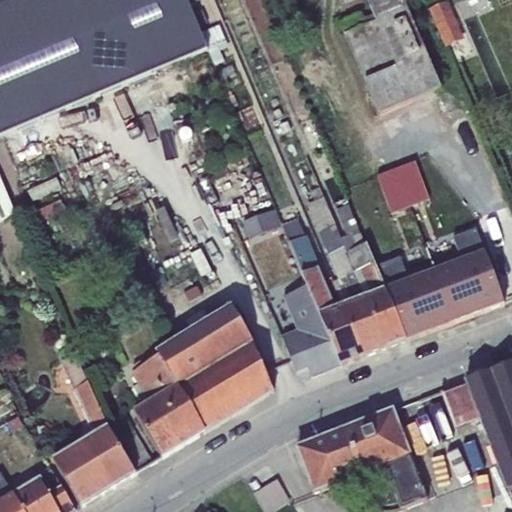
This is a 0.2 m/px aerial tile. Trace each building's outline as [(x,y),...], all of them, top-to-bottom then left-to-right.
[(189,9),(184,0),(4,0),(0,2),(0,137),(207,51),(200,36),(189,9)] [(184,0),(189,9),(207,2),(206,0),(184,0)] [(360,17),(339,25),(378,118),(441,92),(402,0),(365,0),(372,17),(362,21),(360,17)] [(449,1),(429,8),(445,47),(463,40),(449,1)] [(219,28),(200,36),(207,51),(214,67),(224,62),(220,52),(228,49),(219,28)] [(415,162),(395,169),(409,208),(429,200),(415,162)] [(376,176),(390,215),(409,208),(395,169),(376,176)] [(0,178),(0,222),(16,217),(0,178)] [(57,180),(27,193),(32,204),(62,192),(57,180)] [(386,350),(340,240),(319,189),(309,193),(313,203),(306,205),(339,281),(333,283),(364,358),(386,350)] [(340,240),(386,350),(406,342),(375,268),(346,201),(342,203),(345,208),(335,212),(346,237),(340,240)] [(275,212),(243,223),(249,240),(281,228),(275,212)] [(364,358),(333,283),(326,286),(298,220),(283,227),(309,289),(342,367),(364,358)] [(459,256),(432,266),(455,324),(504,305),(476,230),(452,239),(459,256)] [(375,268),(406,342),(455,324),(432,266),(406,275),(400,259),(375,268)] [(342,367),(309,289),(283,299),(296,332),(280,338),(296,375),(307,370),(311,379),(342,367)] [(159,358),(205,434),(274,393),(254,347),(231,308),(156,353),(159,358)] [(94,436),(53,461),(81,509),(136,476),(120,444),(75,357),(61,363),(94,436)] [(205,434),(159,358),(131,375),(138,387),(133,390),(140,402),(148,405),(134,414),(162,460),(205,434)] [(511,366),(466,384),(479,419),(507,492),(511,489),(511,366)] [(479,419),(466,384),(440,394),(453,429),(479,419)] [(393,412),(297,450),(315,496),(340,487),(342,492),(347,499),(355,507),(363,511),(365,511),(398,511),(400,511),(402,511),(427,502),(393,412)] [(133,436),(120,444),(136,476),(152,466),(133,436)] [(40,478),(13,495),(22,511),(75,511),(51,473),(41,479),(40,478)] [(0,475),(0,474),(0,511),(22,511),(13,495),(0,475)] [(277,481),(253,495),(263,511),(275,511),(290,503),(277,481)]
